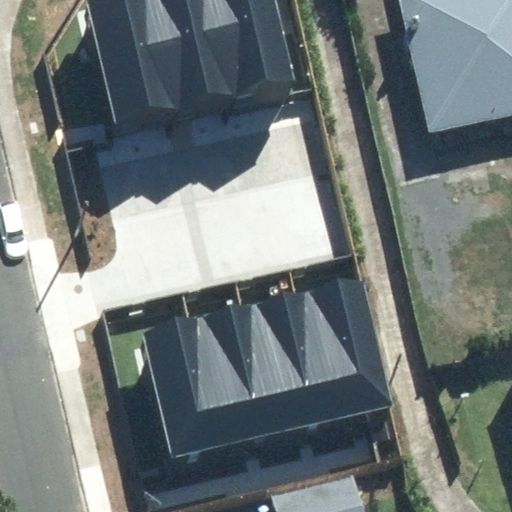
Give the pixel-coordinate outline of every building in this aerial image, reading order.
[(88,0),(116,117),(286,78),(267,0),(88,0)] [(511,0),(446,0),(382,14),(413,157),(511,135),(511,0)] [(147,327),(176,453),(392,404),(363,278),(147,327)] [(511,386),(492,393),(511,455),(511,386)] [(350,511),(346,490),(259,509),(259,511),(350,511)]
